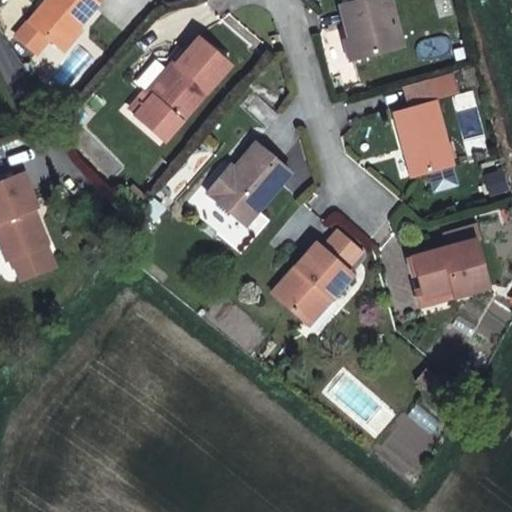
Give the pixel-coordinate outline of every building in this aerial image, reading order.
[(94,0),(43,0),(27,19),(58,46),(96,3),(94,1),(94,0)] [(350,54),(397,40),(384,0),(341,0),(335,2),(350,54)] [(179,57),(152,88),(135,108),(163,131),(227,55),(196,31),(176,55),(179,57)] [(174,53),(147,85),(152,88),(179,57),(176,55),(174,53)] [(422,71),(398,78),(405,103),(430,96),(422,71)] [(448,158),(430,96),(405,103),(389,108),(407,171),(448,158)] [(229,163),(207,190),(245,220),(287,168),(254,139),(233,165),(229,163)] [(33,208),(19,172),(0,179),(0,241),(0,242),(6,259),(43,245),(34,221),(31,222),(26,210),(29,209),(33,208)] [(411,251),(418,275),(423,291),(448,284),(450,293),(484,284),(471,234),(411,251)] [(350,268),(314,239),(274,288),(306,315),(327,291),(330,293),(350,268)] [(423,291),(418,275),(409,277),(416,302),(450,293),(448,284),(423,291)] [(441,375),(425,362),(416,373),(433,387),(441,375)] [(461,391),(441,375),(433,387),(452,403),(461,391)]
